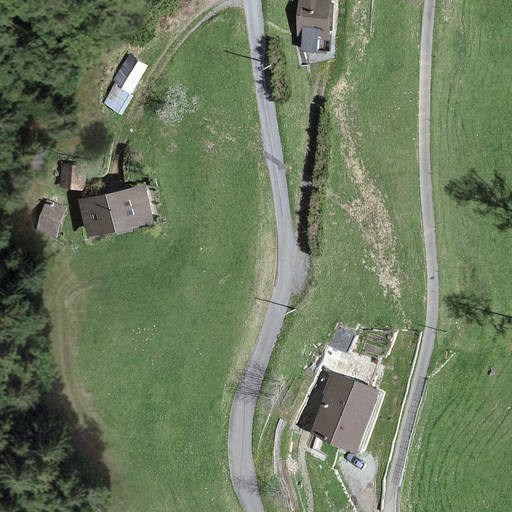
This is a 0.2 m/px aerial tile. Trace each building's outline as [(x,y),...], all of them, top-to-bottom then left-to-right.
[(336,0),(301,0),(301,35),(307,35),(306,47),(324,47),(325,35),(336,35),(336,0)] [(105,98),(125,109),(152,58),(131,48),(105,98)] [(62,162),(61,188),(88,189),(89,163),(62,162)] [(149,187),(87,201),(95,235),(157,221),(149,187)] [(51,197),(37,228),(59,237),(72,207),(51,197)] [(359,335),(338,326),(321,363),(335,369),(373,382),(381,361),(352,353),(359,335)] [(335,369),(314,431),(365,448),(385,386),(373,382),(335,369)]
